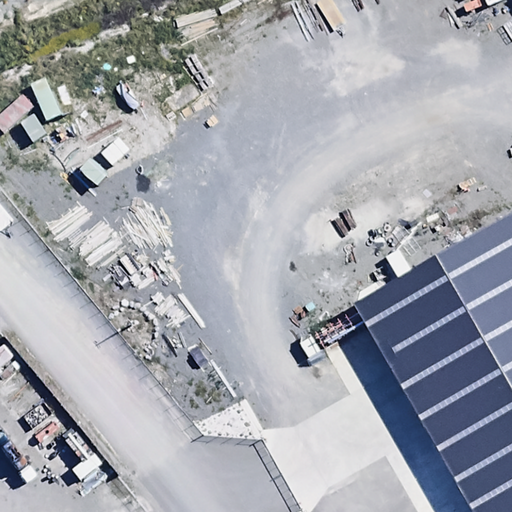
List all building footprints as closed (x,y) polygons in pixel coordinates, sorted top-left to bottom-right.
[(120,48),(67,70),(77,101),(133,79),(120,48)] [(172,55),(100,107),(136,159),(210,107),(207,103),(219,94),(194,58),(181,67),(172,55)] [(292,64),(251,90),(327,204),(365,180),(292,64)] [(29,97),(0,109),(0,124),(4,135),(39,119),(29,97)] [(225,99),(150,156),(166,178),(170,174),(204,218),(242,189),(231,174),(264,149),(225,99)] [(80,127),(19,167),(30,189),(15,199),(36,231),(115,179),(80,127)] [(144,165),(113,188),(168,260),(202,235),(171,191),(165,195),(144,165)] [(116,228),(64,273),(85,301),(139,255),(116,228)] [(276,242),(242,269),(265,304),(254,313),(280,346),(364,280),(324,229),(298,249),(292,242),(282,250),(276,242)] [(143,279),(109,300),(132,337),(166,316),(143,279)] [(375,280),(349,300),(389,348),(413,328),(375,280)] [(211,289),(183,308),(190,321),(176,330),(210,382),(192,395),(208,419),(282,370),(275,360),(258,333),(245,341),(211,289)] [(331,431),(337,425),(394,382),(390,377),(402,367),(376,334),(364,344),(338,311),(275,360),(331,431)] [(96,312),(54,348),(100,400),(141,365),(96,312)] [(439,437),(461,470),(509,439),(487,405),(501,396),(479,362),(406,408),(429,443),(439,437)] [(276,382),(198,437),(229,484),(261,462),(264,466),(284,452),(296,444),(293,439),(309,428),(276,382)] [(380,437),(325,472),(351,511),(366,511),(413,483),(415,487),(445,469),(429,443),(406,408),(402,401),(370,421),(380,437)] [(284,452),(255,474),(263,488),(244,502),(250,511),(342,511),(303,460),(294,467),(284,452)]
